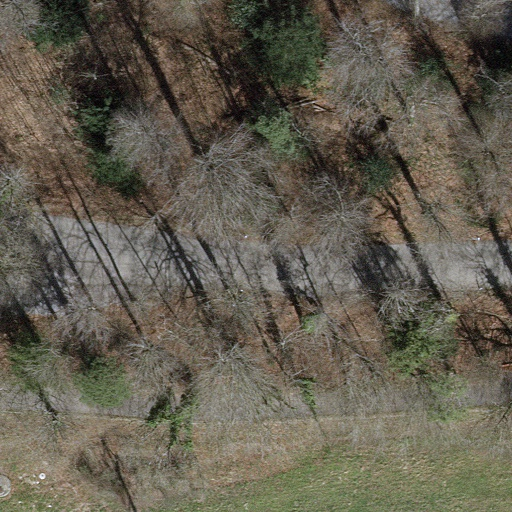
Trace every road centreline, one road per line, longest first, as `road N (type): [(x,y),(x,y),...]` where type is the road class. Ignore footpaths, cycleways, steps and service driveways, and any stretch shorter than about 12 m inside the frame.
road 1 (unclassified): [(511,265),(115,257),(0,238)]
road 2 (track): [(0,294),(115,257)]
